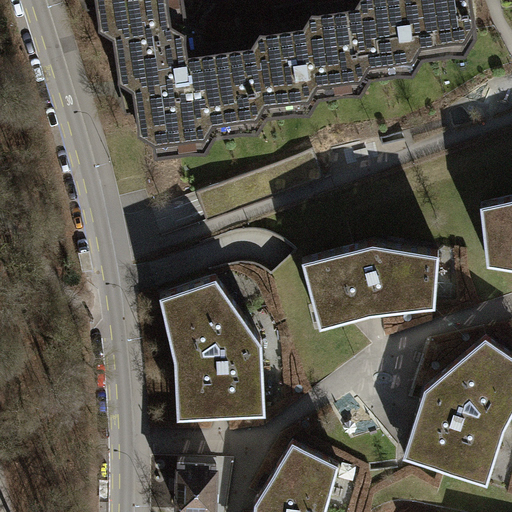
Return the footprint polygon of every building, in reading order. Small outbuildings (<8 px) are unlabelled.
[(89,0),(90,4),(90,8),(98,8),(100,23),(113,30),(114,42),(155,35),(151,6),(185,1),(184,0),(89,0)] [(379,38),(384,70),(414,67),(423,53),(438,52),(465,51),(477,31),(472,0),(350,0),(345,2),(351,43),(379,38)] [(155,35),(114,42),(119,74),(122,76),(127,80),(130,111),(138,112),(139,127),(151,134),(155,152),(181,150),(205,147),(216,132),(258,126),(267,113),(280,110),(276,78),(247,83),(241,38),(202,45),(203,25),(201,24),(193,19),(187,15),(185,1),(151,6),(155,35)] [(276,78),(280,110),(312,107),(321,92),(361,89),(371,74),(384,70),(379,38),(351,43),(345,2),(311,8),(293,11),(292,12),(289,3),(272,7),(275,22),(262,22),(249,38),(241,38),(247,83),(276,78)] [(511,197),(483,204),(491,262),(511,265),(511,197)] [(375,239),(306,256),(323,322),(372,310),(383,309),(437,302),(440,249),(375,239)] [(266,410),(261,339),(216,274),(162,293),(176,351),(179,414),(230,411),(266,410)] [(511,399),(511,354),(483,334),(422,384),(417,398),(400,452),(439,464),(446,466),(483,478),(501,421),(511,399)] [(251,509),(250,511),(319,511),(320,509),(334,459),(288,436),(257,491),(252,498),(251,509)] [(212,464),(172,463),(171,508),(211,508),(212,464)]
